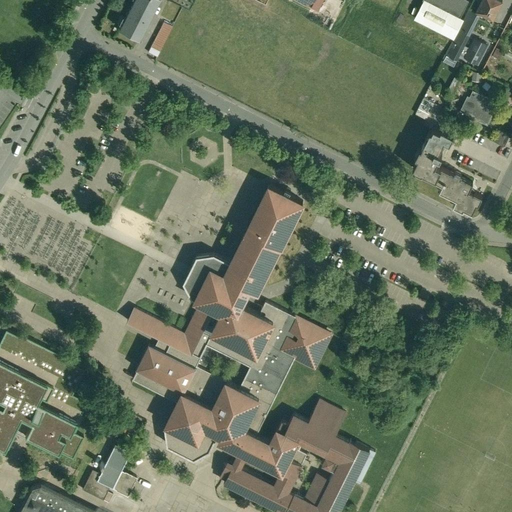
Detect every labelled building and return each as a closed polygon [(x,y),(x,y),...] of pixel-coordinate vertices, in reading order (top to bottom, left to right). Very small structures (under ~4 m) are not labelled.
[(132,0),(119,26),(137,35),(155,0),(132,0)] [(323,0),(300,0),(319,9),(323,0)] [(467,0),(424,0),(416,16),(454,36),(464,17),(460,15),(467,0)] [(502,0),(480,0),(476,9),(486,14),(485,17),(492,20),(502,0)] [(454,36),(446,53),(454,57),(477,12),(469,8),(454,36)] [(163,21),(150,46),(159,51),(172,25),(163,21)] [(498,27),(493,36),(498,39),(503,29),(498,27)] [(488,35),(472,66),(481,71),(498,39),(488,35)] [(498,46),(494,54),(501,57),(505,49),(498,46)] [(447,76),(437,71),(434,77),(444,82),(447,76)] [(459,77),(449,72),(444,82),(454,87),(459,77)] [(497,101),(473,90),(470,96),(468,95),(462,109),(479,117),(479,118),(487,121),(497,101)] [(426,117),(434,102),(424,97),(416,112),(426,117)] [(455,133),(442,127),(441,129),(435,126),(433,130),(431,128),(422,146),(421,145),(416,154),(419,156),(413,166),(422,171),(423,169),(436,176),(442,166),(435,163),(439,155),(441,155),(443,151),(440,149),(444,139),(450,142),(455,133)] [(510,133),(498,128),(493,139),(505,145),(510,133)] [(454,171),(442,165),(442,166),(436,176),(436,178),(443,182),(440,188),(457,196),(453,203),(463,208),(464,205),(472,209),(477,201),(479,202),(483,194),(474,189),(474,191),(469,188),(474,180),(473,179),(472,180),(467,178),(468,177),(466,176),(465,177),(461,175),(463,172),(455,168),(454,171)] [(271,291),(317,200),(280,181),(255,231),(240,259),(222,250),(205,253),(197,268),(191,265),(189,269),(186,274),(193,277),(191,280),(198,295),(205,299),(188,331),(139,306),(132,319),(164,335),(159,342),(200,363),(211,341),(255,363),(246,380),(280,395),(298,356),(320,367),(339,330),(300,311),(299,313),(270,298),(266,306),(257,302),(264,288),(271,291)] [(76,358),(25,333),(24,335),(11,329),(1,348),(0,347),(0,392),(12,399),(12,400),(0,393),(0,438),(16,447),(32,415),(39,419),(32,431),(78,454),(89,434),(80,429),(86,417),(81,414),(89,400),(75,392),(87,367),(75,361),(76,358)] [(200,363),(159,342),(155,340),(137,377),(185,401),(173,425),(176,443),(185,448),(183,453),(186,455),(191,457),(194,452),(202,456),(218,447),(223,436),(226,438),(246,448),(241,459),(235,456),(233,461),(226,474),(232,477),(231,479),(287,506),(288,504),(293,507),(295,504),(298,506),(301,507),(298,511),(347,511),(379,446),(358,436),(357,436),(344,431),(350,409),(323,397),(315,415),(300,408),(294,421),(284,416),(276,433),(259,425),(267,409),(272,411),(280,395),(246,380),(236,376),(233,380),(200,363)] [(135,449),(119,441),(104,471),(95,467),(85,488),(111,500),(115,493),(109,490),(112,484),(120,487),(119,488),(132,494),(141,474),(127,467),(135,449)] [(112,511),(46,479),(33,483),(22,507),(27,509),(25,511),(112,511)]
